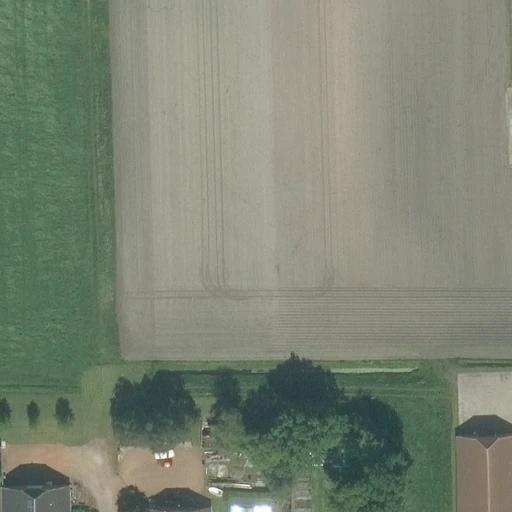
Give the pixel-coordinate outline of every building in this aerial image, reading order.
[(247,446),(246,425),(202,426),(202,447),(247,446)] [(511,511),(511,434),(458,436),(459,511),(511,511)] [(308,462),(308,437),(292,437),(293,462),(308,462)] [(321,451),(335,451),(335,439),(321,438),(321,451)] [(351,439),(335,439),(335,451),(334,466),(350,466),(351,439)] [(68,511),(68,485),(2,486),(2,511),(68,511)]
